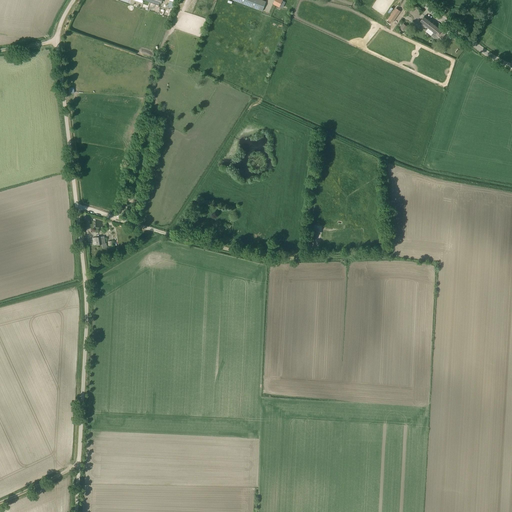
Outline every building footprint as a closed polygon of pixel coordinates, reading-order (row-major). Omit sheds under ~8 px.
[(233,0),(262,11),(266,2),(261,0),(233,0)] [(281,0),(274,0),(273,3),(283,8),(286,2),(281,0)] [(169,3),(167,9),(173,11),(175,5),(169,3)] [(400,11),(396,8),(388,19),(392,22),(400,11)] [(420,22),(419,23),(421,25),(420,27),(435,39),(437,36),(441,39),(446,33),(424,16),(420,22)] [(309,229),(307,238),(316,239),(317,230),(309,229)] [(101,244),(101,243),(102,243),(102,248),(106,248),(106,243),(105,243),(104,237),(100,237),(96,237),(97,245),(101,244)]
